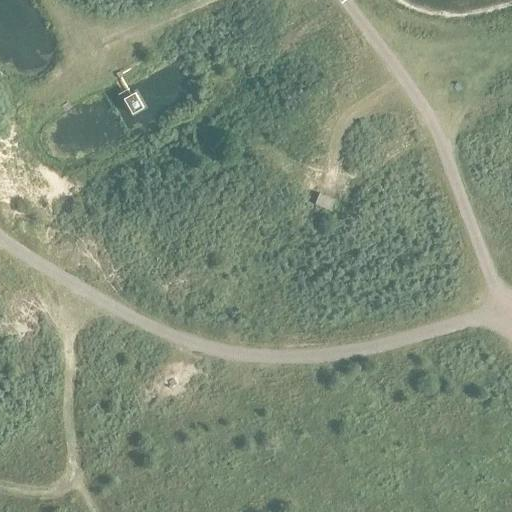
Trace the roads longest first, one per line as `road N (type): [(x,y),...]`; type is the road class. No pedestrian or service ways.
road 1 (track): [(511,310),(334,355),(237,353),(130,317),(24,255)]
road 2 (track): [(511,326),(439,138),(389,59)]
road 3 (unknown): [(24,255),(66,346),(77,483)]
